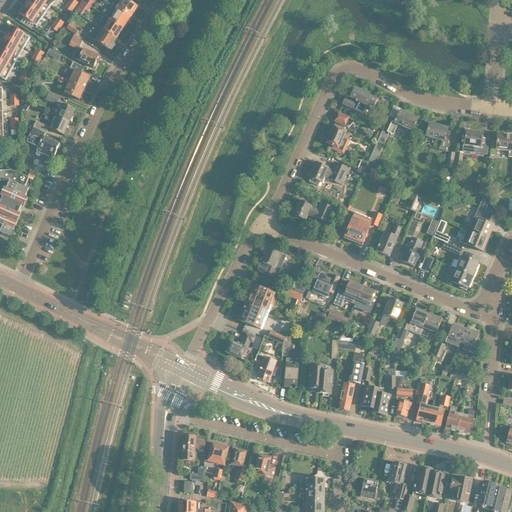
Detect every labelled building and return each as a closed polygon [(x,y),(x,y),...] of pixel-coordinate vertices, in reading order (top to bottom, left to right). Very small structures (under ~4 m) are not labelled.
[(38,0),(28,0),(25,5),(38,14),(42,17),(49,7),(44,4),(38,0)] [(73,0),(70,0),(67,4),(74,8),(77,3),(73,0)] [(116,9),(116,10),(128,18),(135,7),(124,0),(117,0),(113,7),(116,9)] [(71,13),(74,8),(67,4),(64,8),(71,13)] [(90,8),(83,4),(80,8),(86,12),(90,8)] [(25,5),(15,20),(27,29),(31,24),(35,27),(42,17),(38,14),(25,5)] [(121,29),(128,18),(116,10),(113,14),(108,11),(104,18),(109,21),(121,29)] [(60,28),(63,24),(56,18),(53,23),(60,28)] [(114,40),(121,29),(109,21),(101,31),(114,40)] [(56,33),(60,28),(53,23),(49,28),(56,33)] [(74,35),(79,29),(69,23),(65,29),(74,35)] [(10,27),(4,39),(18,47),(22,49),(29,38),(10,27)] [(114,40),(101,31),(97,28),(89,39),(106,51),(114,40)] [(73,35),(68,46),(76,50),(72,59),(77,61),(77,62),(92,69),(98,57),(79,48),(82,41),(73,35)] [(4,39),(0,45),(0,50),(12,57),(16,60),(22,49),(18,47),(4,39)] [(0,50),(0,64),(6,68),(11,70),(16,60),(12,57),(0,50)] [(43,54),(36,50),(33,55),(40,59),(43,54)] [(38,64),(40,59),(33,55),(30,60),(38,64)] [(48,73),(58,78),(64,81),(68,82),(83,89),(88,78),(79,73),(82,68),(71,62),(65,76),(60,73),(60,74),(55,71),(54,73),(49,71),(48,73)] [(0,64),(0,78),(4,81),(11,70),(6,68),(0,64)] [(28,80),(31,75),(24,71),(21,76),(28,80)] [(26,85),(28,80),(21,76),(18,81),(26,85)] [(40,88),(42,83),(32,79),(30,84),(40,88)] [(68,82),(63,94),(78,101),(83,89),(68,82)] [(341,104),(342,105),(338,112),(342,113),(345,107),(352,110),(353,109),(362,113),(365,107),(372,110),(377,101),(353,89),(348,98),(350,99),(348,101),(344,99),(341,104)] [(59,98),(47,93),(44,101),(55,106),(52,115),(52,116),(55,117),(54,118),(68,124),(73,111),(60,105),(57,104),(59,98)] [(62,136),(68,124),(54,118),(55,117),(52,116),(52,115),(47,113),(45,118),(50,120),(49,122),(52,123),(49,130),(62,136)] [(330,149),(340,153),(342,152),(347,142),(346,140),(342,138),(345,132),(347,128),(344,127),(348,118),(337,113),(333,122),(335,123),(334,127),(333,126),(326,144),(331,146),(330,149)] [(416,121),(398,113),(395,121),(392,119),(386,132),(392,135),(396,125),(411,132),(416,121)] [(32,127),(32,128),(39,132),(39,131),(46,133),(48,128),(35,122),(33,128),(32,127)] [(440,141),(437,150),(443,152),(446,141),(443,140),(446,129),(429,123),(424,137),(440,141)] [(36,149),(33,156),(50,163),(58,145),(37,136),(39,132),(32,128),(25,144),(36,149)] [(464,132),(463,146),(462,153),(487,156),(489,141),(482,140),(482,134),(464,132)] [(373,164),(374,165),(387,136),(380,133),(368,162),(373,164)] [(490,140),(489,155),(495,156),(495,151),(496,150),(508,152),(508,153),(507,157),(511,157),(511,136),(497,135),(497,141),(490,140)] [(449,170),(453,154),(447,153),(443,168),(449,170)] [(459,171),(462,154),(456,153),(453,170),(459,171)] [(364,169),(368,161),(362,158),(358,167),(364,169)] [(362,174),(367,177),(373,164),(368,162),(362,174)] [(310,179),(308,183),(317,187),(319,183),(321,184),(324,177),(330,179),(329,181),(341,186),(348,170),(334,164),(331,171),(328,170),(328,169),(315,163),(308,178),(310,179)] [(360,177),(361,175),(363,172),(357,169),(355,175),(360,177)] [(28,179),(10,171),(0,171),(0,181),(7,181),(8,182),(5,189),(3,188),(0,193),(0,197),(1,198),(0,200),(0,233),(6,237),(9,230),(11,231),(26,199),(24,198),(27,190),(23,189),(28,179)] [(447,184),(449,178),(441,175),(439,179),(442,180),(442,182),(447,184)] [(443,192),(445,185),(439,183),(436,190),(443,192)] [(344,191),(338,204),(346,208),(352,195),(344,191)] [(402,208),(414,213),(421,198),(409,193),(402,208)] [(474,226),(472,232),(488,239),(494,226),(488,224),(490,219),(489,218),(496,214),(485,196),(484,196),(471,225),(474,226)] [(298,201),(291,216),(304,222),(307,215),(313,217),(313,218),(327,225),(334,209),(319,203),(316,210),(310,207),(310,206),(298,201)] [(343,239),(361,246),(367,232),(369,226),(369,225),(369,224),(376,227),(381,215),(374,212),(371,220),(353,213),(351,219),(348,225),(343,239)] [(415,213),(413,218),(419,221),(421,215),(415,213)] [(412,236),(413,232),(418,221),(412,219),(406,233),(412,236)] [(375,252),(387,257),(398,234),(397,234),(400,228),(394,226),(389,235),(383,233),(375,252)] [(432,238),(444,243),(456,247),(458,242),(449,238),(440,234),(442,229),(436,227),(434,232),(435,232),(432,238)] [(466,237),(463,244),(483,252),(488,239),(472,232),(469,238),(466,237)] [(399,262),(412,267),(422,243),(410,238),(407,248),(405,247),(399,262)] [(461,250),(456,247),(444,243),(441,249),(458,257),(461,250)] [(267,249),(261,263),(260,263),(259,264),(257,268),(257,271),(259,272),(259,273),(276,280),(286,256),(267,249)] [(309,255),(304,265),(311,267),(315,257),(309,255)] [(426,256),(420,270),(427,273),(433,259),(426,256)] [(472,276),(477,263),(461,256),(458,262),(452,260),(449,267),(450,267),(472,276)] [(465,291),(472,276),(450,267),(443,282),(451,285),(452,283),(459,286),(458,288),(465,291)] [(309,281),(302,298),(307,300),(311,292),(327,298),(329,294),(332,295),(338,277),(332,275),(331,279),(326,278),(326,276),(324,274),(322,273),(320,274),(319,274),(317,279),(316,279),(314,284),(309,281)] [(302,295),(306,285),(297,281),(293,291),(302,295)] [(338,291),(333,304),(340,307),(343,300),(354,305),(355,300),(361,287),(348,282),(343,293),(338,291)] [(252,285),(244,303),(266,311),(269,303),(272,304),(276,295),(252,285)] [(361,287),(355,300),(369,306),(374,293),(361,287)] [(284,296),(299,302),(302,295),(287,289),(284,296)] [(385,327),(387,323),(388,318),(395,321),(402,304),(389,299),(382,316),(381,320),(379,324),(385,327)] [(266,311),(244,303),(237,320),(252,327),(257,329),(261,330),(268,312),(266,311)] [(408,331),(419,336),(419,335),(428,315),(415,310),(409,324),(403,321),(392,349),(393,354),(398,353),(402,341),(403,342),(408,331)] [(324,315),(317,312),(312,324),(319,327),(324,315)] [(419,335),(426,338),(427,334),(434,337),(441,320),(428,315),(419,335)] [(354,323),(347,320),(345,326),(352,328),(354,323)] [(373,337),(378,324),(371,321),(366,334),(373,337)] [(465,330),(452,325),(444,343),(444,344),(449,346),(451,341),(452,342),(452,343),(458,346),(458,345),(459,345),(465,330)] [(472,349),(478,336),(465,330),(459,345),(457,349),(472,355),(475,350),(472,349)] [(281,344),(283,340),(284,338),(269,332),(267,339),(281,345),(281,344)] [(255,338),(244,333),(239,346),(230,342),(225,353),(240,359),(244,348),(246,349),(249,343),(252,344),(255,338)] [(288,342),(283,340),(281,344),(280,358),(286,358),(286,345),(288,342)] [(439,359),(444,346),(438,343),(432,356),(439,359)] [(256,355),(254,361),(261,364),(261,366),(256,379),(268,383),(271,376),(277,379),(279,374),(272,371),(276,362),(266,358),(256,355)] [(351,362),(348,382),(354,383),(359,384),(363,364),(364,357),(353,355),(352,362),(351,362)] [(285,359),(283,387),(296,389),(298,364),(291,364),(292,360),(285,359)] [(309,365),(307,389),(316,390),(315,394),(318,394),(330,395),(332,371),(324,370),(324,366),(321,366),(309,365)] [(415,379),(417,379),(419,379),(423,379),(428,368),(421,365),(415,379)] [(368,382),(371,370),(364,369),(362,380),(368,382)] [(449,380),(453,380),(465,381),(465,374),(449,373),(449,374),(446,374),(444,380),(449,380)] [(395,388),(395,377),(394,377),(387,377),(387,390),(395,390),(395,388)] [(465,389),(467,382),(466,382),(465,381),(453,380),(453,383),(452,388),(455,388),(457,383),(460,384),(459,388),(465,389)] [(337,383),(337,391),(341,392),(337,409),(348,412),(354,386),(354,383),(348,382),(347,384),(343,383),(343,385),(337,383)] [(415,421),(428,424),(432,408),(424,406),(429,386),(422,384),(421,386),(418,397),(418,398),(421,398),(415,421)] [(373,410),(378,389),(365,387),(361,407),(373,410)] [(385,416),(389,395),(378,393),(379,390),(378,389),(373,410),(374,410),(373,413),(385,416)] [(411,398),(412,390),(397,389),(396,397),(411,398)] [(439,427),(443,411),(446,412),(449,398),(441,396),(438,409),(432,408),(428,424),(439,427)] [(399,400),(394,415),(405,418),(407,411),(408,412),(411,404),(409,403),(409,401),(403,399),(403,402),(399,400)] [(444,428),(456,431),(460,415),(455,413),(456,409),(450,407),(449,412),(444,428)] [(466,416),(460,415),(456,431),(468,434),(474,412),(468,411),(466,416)] [(511,425),(506,424),(503,434),(508,435),(505,444),(511,445),(511,425)] [(183,466),(189,466),(190,462),(193,462),(194,449),(203,451),(205,442),(194,439),(194,438),(182,437),(180,461),(183,462),(183,466)] [(206,462),(223,466),(227,448),(211,443),(206,462)] [(234,450),(230,466),(236,467),(232,480),(244,483),(248,468),(242,467),(246,453),(234,450)] [(257,456),(252,474),(265,478),(264,480),(264,481),(264,482),(270,484),(274,471),(268,469),(270,459),(257,456)] [(408,487),(402,486),(404,480),(402,480),(406,466),(402,465),(401,466),(392,464),(387,484),(395,486),(393,495),(396,495),(395,500),(404,502),(406,496),(408,487)] [(413,489),(413,492),(426,495),(431,472),(432,470),(419,468),(416,482),(415,482),(414,487),(413,487),(413,489)] [(189,481),(201,482),(203,469),(197,469),(197,475),(189,475),(189,481)] [(220,480),(222,471),(215,469),(213,478),(220,480)] [(426,497),(439,500),(440,497),(441,494),(442,489),(441,489),(444,475),(431,472),(426,495),(426,497)] [(453,478),(450,492),(457,494),(456,501),(462,502),(463,503),(467,503),(467,504),(472,481),(456,478),(456,479),(453,478)] [(300,490),(323,491),(323,480),(300,480),(300,490)] [(377,484),(363,481),(362,484),(361,484),(360,488),(361,489),(361,492),(360,498),(373,501),(375,495),(377,484)] [(483,482),(478,505),(489,508),(488,511),(504,511),(509,492),(499,489),(499,486),(483,482)] [(313,502),(313,504),(323,505),(323,491),(300,490),(300,496),(302,496),(302,502),(313,502)] [(406,496),(404,502),(401,511),(410,511),(414,498),(406,496)] [(213,511),(214,511),(210,511),(202,510),(202,511),(198,511),(198,510),(195,510),(195,503),(178,502),(177,511),(213,511)] [(299,511),(322,511),(323,505),(313,504),(313,502),(302,502),(302,511),(299,511)] [(245,511),(247,506),(230,503),(228,511),(245,511)]
